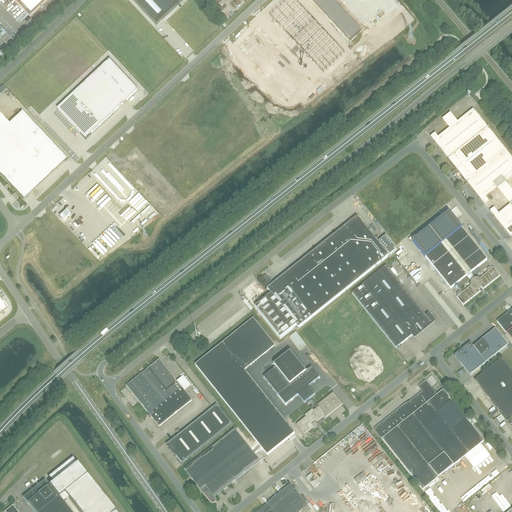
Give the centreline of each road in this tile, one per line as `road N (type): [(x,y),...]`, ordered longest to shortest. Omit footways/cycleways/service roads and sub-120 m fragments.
road 1 (trunk): [(0,432),(78,356),(511,12)]
road 2 (unclassified): [(107,385),(414,146),(511,264)]
road 3 (unclassified): [(465,62),(99,373)]
road 4 (unclassified): [(15,227),(260,0)]
road 5 (unclassified): [(232,511),(432,352)]
road 6 (tertiary): [(166,511),(27,312)]
road 7 (unclassified): [(196,511),(107,385)]
road 8 (unclassified): [(511,451),(432,352)]
